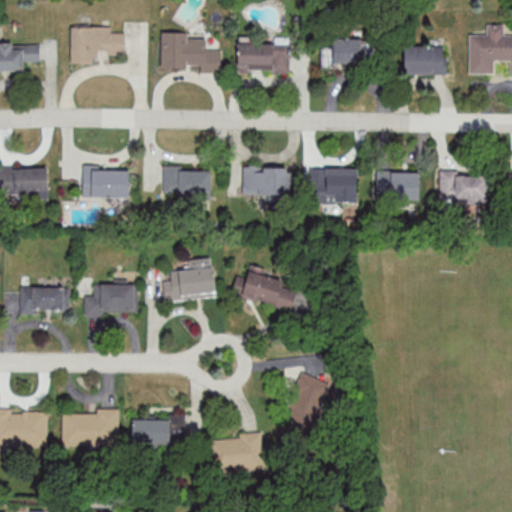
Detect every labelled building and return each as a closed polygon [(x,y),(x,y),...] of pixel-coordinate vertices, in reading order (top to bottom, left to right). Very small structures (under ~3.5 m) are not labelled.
[(511,76),(511,34),(505,35),(505,24),(487,24),(487,34),(469,34),(469,74),(495,74),(495,62),(510,62),(510,76),(511,76)] [(71,63),(94,63),(94,54),(125,54),(125,33),(115,33),(115,26),(71,26),(71,63)] [(161,34),(161,68),(199,68),(199,73),(221,73),(220,50),(207,50),(207,33),(161,34)] [(237,72),(291,72),(291,37),(274,37),(274,43),(237,43),(237,72)] [(377,62),(376,39),(321,40),(322,64),(377,62)] [(39,61),(39,43),(0,42),(0,70),(27,71),(27,61),(39,61)] [(403,74),(447,74),(447,45),(403,45),(403,74)] [(242,195),(292,195),(292,165),(242,165),(242,195)] [(0,190),(47,191),(47,166),(0,166),(0,190)] [(163,193),(211,194),(212,167),(163,166),(163,193)] [(130,198),(130,168),(82,168),(82,198),(130,198)] [(358,203),(358,168),(308,168),(308,203),(358,203)] [(376,172),(376,200),(419,200),(419,172),(376,172)] [(487,204),(487,173),(439,173),(439,203),(487,204)] [(217,298),(214,257),(191,258),(192,271),(163,273),(164,300),(217,298)] [(294,310),(301,285),(248,271),(246,280),(238,278),(234,294),(294,310)] [(94,281),(94,294),(85,294),(85,313),(139,313),(139,281),(94,281)] [(21,312),(70,312),(70,285),(21,285),(21,312)] [(302,372),(283,421),(310,432),(329,383),(302,372)] [(62,445),(119,445),(119,408),(96,408),(96,413),(62,413),(62,445)] [(0,447),(47,447),(47,410),(0,409),(0,447)] [(169,418),(132,418),(132,444),(185,444),(185,414),(169,414),(169,418)] [(211,436),(212,471),(263,469),(262,434),(211,436)]
